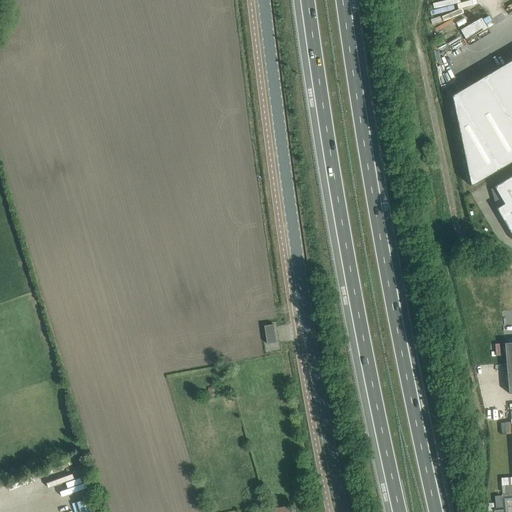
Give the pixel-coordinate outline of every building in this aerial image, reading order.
[(511,60),(452,96),(471,186),(496,171),(511,162),(511,60)] [(511,176),(495,187),(505,204),(497,209),(511,234),(511,176)] [(274,324),(264,326),(267,344),(276,343),(274,324)] [(511,502),(511,493),(509,493),(505,494),(505,501),(503,502),(504,511),(511,511),(511,506),(508,507),(508,503),(511,502)] [(257,504),(255,504),(256,510),(256,511),(288,511),(288,506),(278,507),(266,510),(265,502),(261,503),(260,496),(256,497),(257,504)]
